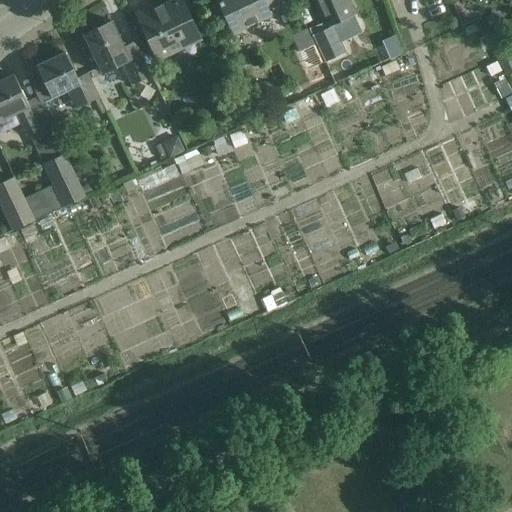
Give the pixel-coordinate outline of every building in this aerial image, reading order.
[(199,39),(180,0),(173,0),(153,10),(151,6),(136,14),(158,59),(171,53),(167,44),(179,38),(183,47),(199,39)] [(281,2),(279,0),(217,0),(233,33),(270,16),(267,8),(281,2)] [(348,0),(314,0),(324,21),(308,28),(323,62),(346,52),(342,42),(340,38),(360,29),(355,19),(357,18),(348,0)] [(301,19),(308,16),(302,2),(295,5),(301,19)] [(124,46),(112,21),(83,35),(102,73),(122,63),(132,85),(151,76),(135,41),(124,46)] [(307,29),(292,36),(299,52),(314,45),(307,29)] [(511,55),(509,50),(497,56),(506,76),(511,73),(511,55)] [(77,77),(65,52),(36,65),(41,78),(31,83),(41,103),(67,91),(75,109),(99,97),(88,72),(77,77)] [(311,73),(308,80),(311,86),(322,81),(318,70),(311,73)] [(0,120),(16,113),(27,135),(39,130),(28,107),(29,107),(22,93),(13,74),(0,80),(0,120)] [(511,92),(507,83),(496,89),(501,99),(511,93),(511,92)] [(243,130),(230,135),(235,148),(248,143),(243,130)] [(168,140),(166,149),(170,157),(184,150),(177,136),(168,140)] [(209,146),(202,150),(205,157),(212,153),(209,146)] [(53,185),(24,198),(34,221),(64,207),(85,197),(85,196),(81,187),(65,154),(44,164),(53,185)] [(144,188),(179,172),(174,161),(139,177),(144,188)] [(0,201),(13,230),(34,221),(24,198),(15,177),(0,183),(0,201)] [(89,184),(81,187),(85,196),(93,192),(89,184)] [(96,195),(89,198),(94,208),(101,205),(96,195)] [(32,223),(21,229),(25,238),(36,233),(32,223)] [(52,398),(42,402),(46,410),(55,406),(52,398)]
